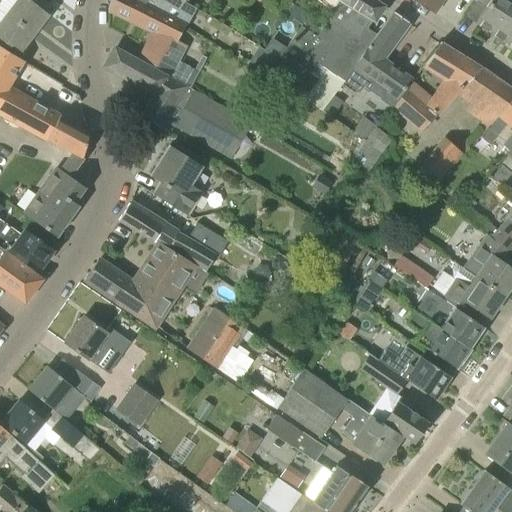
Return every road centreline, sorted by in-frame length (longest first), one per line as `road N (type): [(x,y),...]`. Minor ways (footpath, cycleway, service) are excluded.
road 1 (residential): [(0,368),(57,296),(100,215),(113,126),(94,39),(99,0)]
road 2 (residential): [(403,511),(511,353)]
road 3 (residential): [(511,77),(400,0)]
